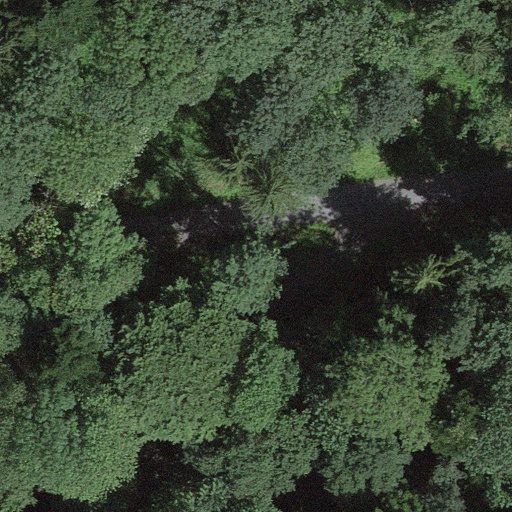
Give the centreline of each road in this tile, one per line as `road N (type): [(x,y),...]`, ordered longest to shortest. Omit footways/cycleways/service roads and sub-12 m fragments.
road 1 (track): [(511,171),(0,250)]
road 2 (track): [(127,511),(153,428),(182,380),(245,319),(434,181)]
